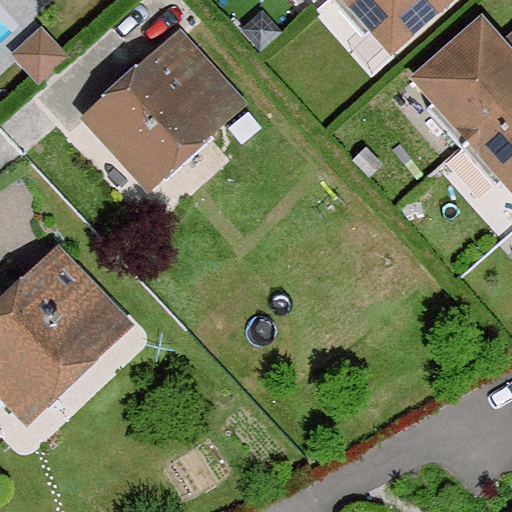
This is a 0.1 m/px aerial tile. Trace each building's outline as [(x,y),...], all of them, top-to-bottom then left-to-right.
[(331,0),(326,4),(361,43),(369,36),(388,57),(451,1),(449,0),(331,0)] [(499,54),(477,30),(414,87),(433,107),(425,115),(460,153),(511,106),(511,56),(506,63),(499,54)] [(39,78),(64,56),(42,31),(18,53),(39,78)] [(511,56),(511,42),(499,54),(506,63),(511,56)] [(241,109),(182,44),(159,65),(218,129),(241,109)] [(159,65),(95,123),(153,188),(218,129),(159,65)] [(511,106),(460,153),(493,190),(501,183),(511,195),(511,106)] [(122,329),(59,263),(15,305),(21,313),(0,331),(0,382),(6,377),(37,411),(122,329)]
